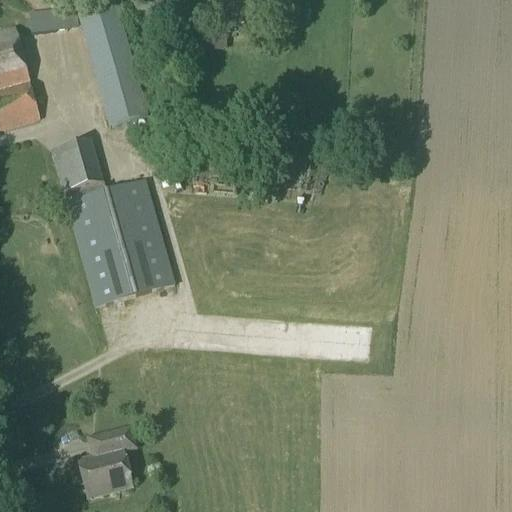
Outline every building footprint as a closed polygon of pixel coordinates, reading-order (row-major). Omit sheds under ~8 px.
[(125,0),(142,31),(172,19),(162,0),(125,0)] [(220,0),(222,31),(253,29),(260,29),(258,0),(220,0)] [(147,122),(115,6),(77,17),(108,133),(144,123),(147,122)] [(30,38),(76,32),(73,10),(27,16),(30,38)] [(0,132),(35,123),(8,31),(0,33),(0,132)] [(105,194),(90,142),(49,154),(94,312),(175,289),(145,183),(105,194)] [(82,503),(129,490),(120,455),(136,451),(131,430),(125,432),(85,442),(90,461),(73,466),(82,503)]
